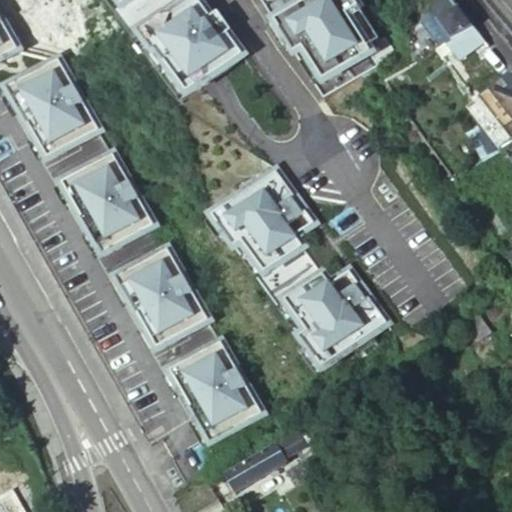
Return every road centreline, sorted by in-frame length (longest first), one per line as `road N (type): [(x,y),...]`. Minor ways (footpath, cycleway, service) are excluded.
road 1 (residential): [(240,0),(352,189)]
road 2 (primary): [(150,511),(111,441),(37,340)]
road 3 (primary): [(37,340),(92,511)]
